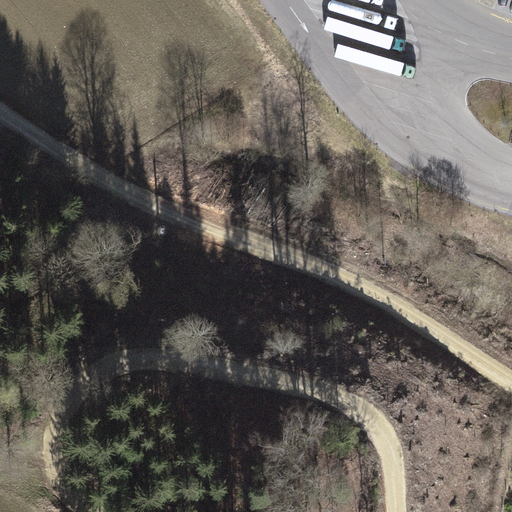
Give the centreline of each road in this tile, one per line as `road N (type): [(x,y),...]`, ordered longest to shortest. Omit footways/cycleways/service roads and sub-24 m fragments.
road 1 (track): [(511,381),(351,271),(141,199),(0,112)]
road 2 (track): [(400,511),(390,453),(368,418),(329,397),(166,365),(120,367),(59,413),(51,445),(60,488),(103,511)]
